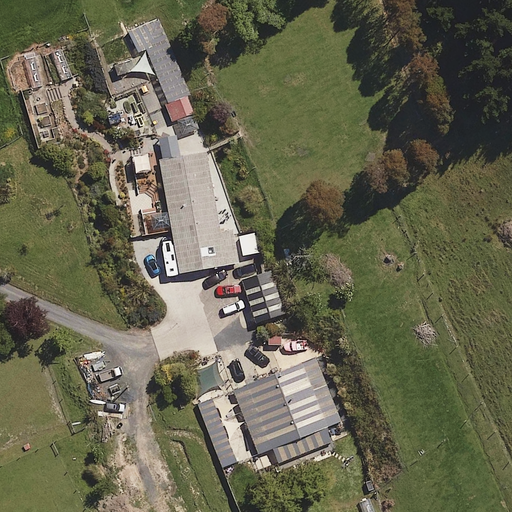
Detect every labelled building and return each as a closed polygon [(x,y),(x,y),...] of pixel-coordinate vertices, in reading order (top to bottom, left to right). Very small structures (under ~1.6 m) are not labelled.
[(194,112),(159,19),(128,31),(136,52),(145,48),(173,120),(194,112)] [(219,228),(206,151),(159,160),(178,272),(239,262),(233,226),(219,228)] [(275,273),(245,281),(254,320),(284,313),(275,273)] [(342,420),(317,357),(232,390),(257,454),(273,447),(279,462),(331,442),(325,426),(342,420)] [(237,461),(213,398),(198,403),(221,467),(237,461)]
